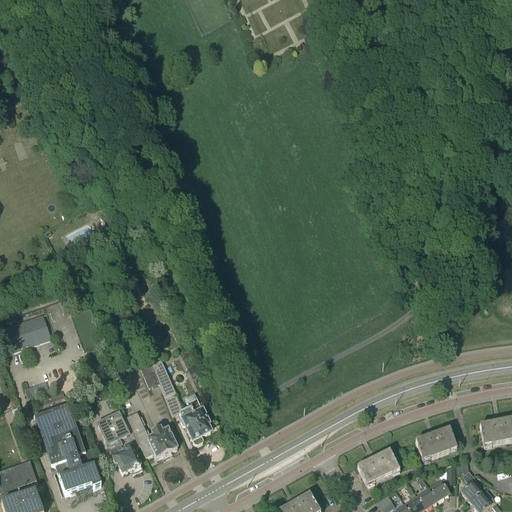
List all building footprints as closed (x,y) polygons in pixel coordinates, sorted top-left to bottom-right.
[(0,338),(7,357),(50,342),(42,319),(0,333),(0,338)] [(161,362),(151,366),(159,387),(165,401),(174,396),(161,362)] [(159,387),(151,366),(140,371),(148,391),(159,387)] [(33,401),(29,391),(24,392),(28,403),(33,401)] [(187,406),(189,412),(184,415),(183,413),(179,415),(194,448),(197,449),(202,447),(203,444),(201,440),(210,436),(207,428),(208,427),(194,397),(184,401),(187,406)] [(101,489),(93,467),(96,466),(89,454),(84,455),(68,408),(34,420),(51,470),(55,469),(59,481),(65,499),(70,497),(70,498),(91,490),(92,493),(96,491),(101,489)] [(126,421),(132,433),(140,449),(145,461),(153,457),(156,462),(177,452),(168,432),(162,435),(160,432),(147,438),(140,424),(141,424),(140,421),(139,421),(137,416),(126,421)] [(140,449),(132,433),(128,435),(120,419),(116,417),(99,425),(97,430),(105,446),(110,448),(112,453),(109,455),(115,468),(117,468),(122,478),(131,474),(133,478),(142,473),(132,453),(140,449)] [(511,422),(497,425),(479,429),(483,450),(511,444),(511,422)] [(449,433),(432,439),(415,444),(422,465),(456,453),(449,433)] [(389,455),(373,463),(357,470),(366,490),(398,474),(389,455)] [(40,511),(38,503),(35,495),(22,499),(19,489),(36,484),(29,464),(0,473),(0,496),(3,506),(1,506),(2,511),(40,511)] [(468,488),(460,495),(469,506),(481,497),(472,486),(475,483),(468,475),(467,467),(455,469),(456,475),(462,474),(465,478),(462,480),(468,488)] [(447,471),(446,488),(454,488),(455,470),(447,471)] [(421,482),(417,484),(422,491),(426,488),(421,482)] [(441,485),(429,493),(437,506),(449,497),(441,485)] [(414,496),(409,489),(405,492),(410,499),(414,496)] [(429,493),(417,501),(423,511),(426,511),(437,506),(429,493)] [(486,493),(481,497),(469,506),(474,511),(485,511),(494,505),(494,503),(486,493)] [(317,511),(309,497),(293,506),(282,511),(317,511)] [(380,511),(381,511),(392,506),(387,499),(376,506),(380,511)] [(423,511),(417,501),(404,509),(406,511),(423,511)]
